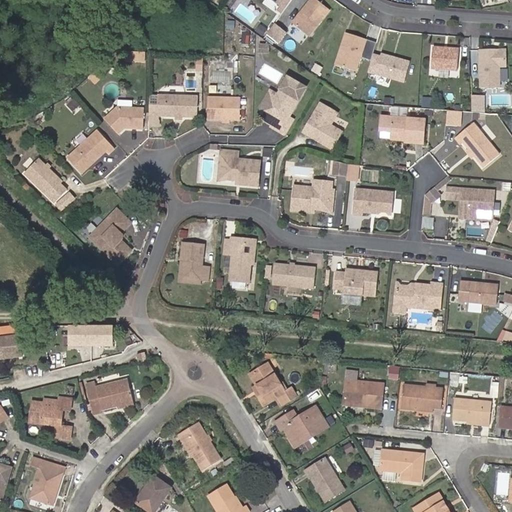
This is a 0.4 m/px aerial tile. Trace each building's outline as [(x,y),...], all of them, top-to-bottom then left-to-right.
[(279,16),(291,0),(264,0),(262,4),(279,16)] [(331,9),(318,0),(311,0),(294,24),(311,36),(331,9)] [(276,22),(268,33),(280,42),(289,31),(276,22)] [(373,54),(377,42),(346,33),(337,66),(358,72),(362,57),(371,60),(373,54)] [(459,49),(433,47),(432,68),(457,70),(459,49)] [(506,66),(506,50),(480,50),(481,88),(500,87),(499,66),(506,66)] [(383,57),(373,54),(371,60),(368,72),(404,82),(410,62),(383,54),(383,57)] [(274,102),(269,99),(263,110),(265,117),(270,120),(273,119),(276,121),(272,127),(284,134),(286,132),(293,121),(288,119),(306,88),(288,78),(274,102)] [(269,99),(274,102),(278,95),(273,93),(269,99)] [(486,94),(473,94),(473,111),(486,111),(486,94)] [(150,117),(158,117),(197,118),(197,98),(159,97),(159,100),(151,100),(150,117)] [(240,119),(240,99),(208,98),(207,118),(240,119)] [(338,113),(320,102),(302,133),(333,151),(341,135),(330,128),(332,125),(338,113)] [(392,106),(392,114),(409,114),(409,105),(392,106)] [(105,121),(119,136),(125,130),(143,130),(144,110),(118,109),(105,121)] [(463,111),(449,110),(448,124),(462,125),(463,111)] [(335,123),(347,129),(351,121),(339,115),(335,123)] [(158,117),(150,117),(150,127),(158,127),(158,117)] [(427,120),(383,117),(382,132),(395,132),(394,140),(408,141),(408,143),(425,144),(427,120)] [(477,124),(461,137),(466,143),(471,150),(477,157),(486,169),(502,156),(477,124)] [(343,131),(332,125),(330,128),(341,135),(343,131)] [(98,132),(68,160),(82,175),(106,153),(109,156),(115,150),(98,132)] [(471,150),(468,151),(474,159),(477,157),(471,150)] [(220,151),(220,159),(222,159),(221,172),(228,181),(236,181),(240,182),(240,185),(258,187),(260,162),(239,159),(239,153),(220,151)] [(222,159),(220,159),(218,172),(217,182),(228,181),(221,172),(222,159)] [(38,161),(24,175),(54,205),(68,190),(38,161)] [(347,166),(333,161),(331,175),(346,177),(347,166)] [(452,180),(449,177),(436,188),(439,191),(452,180)] [(311,188),(295,186),(292,212),(309,213),(309,210),(314,211),(322,212),(329,210),(331,190),(332,184),(312,181),(311,188)] [(436,188),(427,196),(433,204),(434,205),(443,197),(439,191),(436,188)] [(394,193),(356,189),(354,215),(363,216),(363,212),(372,213),(372,211),(392,212),(394,193)] [(497,192),(465,190),(450,189),(449,199),(464,200),(463,214),(495,217),(497,192)] [(329,210),(322,212),(332,214),(335,191),(331,190),(329,210)] [(427,196),(425,213),(432,214),(433,204),(427,196)] [(404,198),(395,197),(394,211),(403,212),(404,198)] [(117,211),(96,234),(96,246),(117,267),(131,253),(120,243),(120,239),(133,226),(117,211)] [(234,244),(254,246),(252,264),(255,264),(257,242),(233,239),(232,242),(234,242),(234,244)] [(232,242),(227,241),(225,257),(232,257),(230,283),(250,285),(252,264),(254,246),(234,244),(234,242),(232,242)] [(184,242),(182,260),(186,260),(184,275),(189,280),(203,282),(210,282),(211,268),(204,268),(207,245),(184,242)] [(186,260),(182,260),(180,282),(203,285),(203,282),(189,280),(184,275),(186,260)] [(319,269),(277,265),(275,286),(317,291),(319,269)] [(348,274),(338,273),(336,292),(346,292),(346,295),(378,298),(381,273),(348,270),(348,274)] [(502,286),(474,283),(461,282),(459,302),(471,304),(500,306),(502,286)] [(413,288),(400,286),(397,313),(409,314),(409,308),(442,312),(445,285),(436,284),(435,287),(420,286),(419,291),(415,291),(413,288)] [(364,298),(346,297),(345,303),(363,305),(364,298)] [(0,359),(23,356),(19,325),(0,326),(0,359)] [(115,326),(70,325),(69,346),(115,347),(115,326)] [(511,330),(503,328),(501,336),(511,339),(511,330)] [(260,391),(257,393),(257,394),(264,405),(275,398),(279,405),(296,395),(291,387),(287,390),(284,392),(277,381),(277,380),(266,364),(250,373),(250,374),(257,385),(260,391)] [(100,410),(116,406),(116,403),(131,400),(126,379),(95,387),(93,381),(85,383),(92,412),(100,410)] [(284,392),(287,390),(280,379),(277,381),(284,392)] [(362,404),(362,407),(380,409),(383,385),(345,380),(343,401),(343,402),(362,404)] [(399,408),(428,412),(429,407),(432,408),(440,409),(442,390),(433,389),(432,392),(425,391),(425,388),(402,385),(399,408)] [(41,408),(41,403),(31,401),(28,423),(54,427),(53,438),(69,440),(71,427),(60,426),(60,425),(62,410),(70,411),(70,402),(68,402),(68,399),(57,397),(57,401),(52,400),(51,400),(51,409),(41,408)] [(453,418),(468,420),(482,421),(482,424),(489,425),(492,401),(455,398),(453,418)] [(42,399),(41,403),(41,408),(51,409),(51,400),(42,399)] [(116,403),(116,406),(117,409),(132,405),(131,400),(116,403)] [(511,426),(511,406),(501,406),(499,425),(511,426)] [(285,427),(294,443),(310,433),(312,436),(327,427),(315,408),(297,418),(293,411),(276,422),(281,430),(285,427)] [(213,447),(210,442),(198,423),(180,434),(194,456),(194,457),(203,472),(221,461),(213,447)] [(310,433),(294,443),(296,446),(312,436),(310,433)] [(194,456),(180,434),(178,436),(192,458),(194,457),(194,456)] [(424,455),(382,451),(380,471),(402,474),(401,481),(420,483),(424,455)] [(56,475),(59,467),(32,458),(29,466),(39,469),(30,499),(50,505),(59,476),(56,475)] [(317,488),(319,492),(325,502),(344,491),(324,459),(306,470),(311,477),(317,488)] [(3,483),(7,484),(11,469),(0,465),(0,499),(1,500),(5,489),(2,488),(3,483)] [(64,468),(59,467),(56,475),(59,476),(50,505),(53,506),(64,468)] [(145,494),(138,505),(148,511),(155,511),(171,490),(152,477),(144,490),(145,494)] [(241,509),(235,498),(226,485),(208,496),(217,511),(249,511),(246,506),(244,508),(241,509)] [(135,503),(138,505),(145,494),(144,490),(135,503)] [(440,506),(443,504),(438,495),(413,509),(414,511),(448,511),(446,509),(444,510),(440,506)] [(237,497),(235,498),(241,509),(244,508),(237,497)] [(331,511),(354,511),(348,502),(331,511)]
